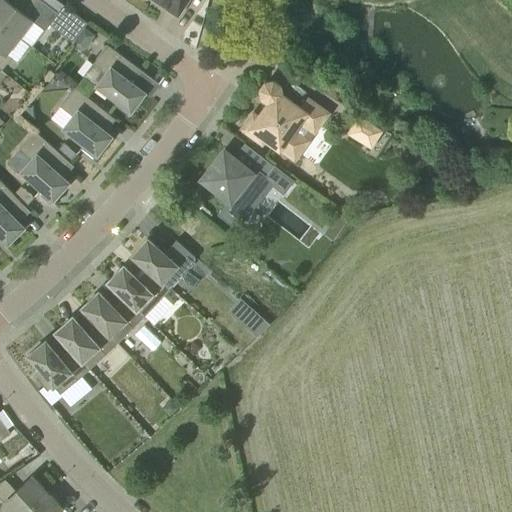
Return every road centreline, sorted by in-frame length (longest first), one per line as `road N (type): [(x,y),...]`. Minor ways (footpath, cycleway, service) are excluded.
road 1 (residential): [(0,316),(108,217),(212,84),(88,0)]
road 2 (residential): [(0,372),(37,424),(121,511)]
